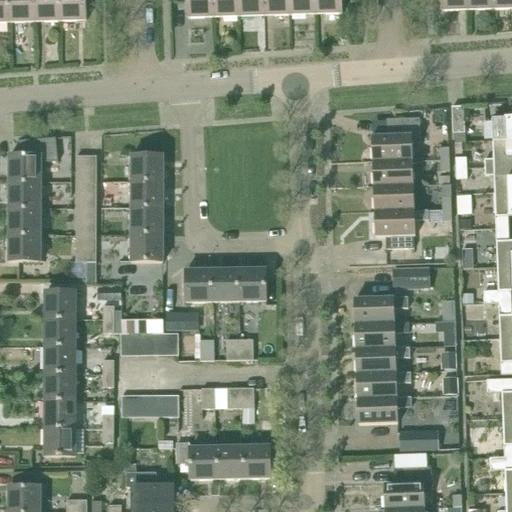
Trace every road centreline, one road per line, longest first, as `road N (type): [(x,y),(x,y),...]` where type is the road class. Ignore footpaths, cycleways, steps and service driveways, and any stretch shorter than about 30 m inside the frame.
road 1 (residential): [(301,246),(192,248),(185,87)]
road 2 (residential): [(307,502),(315,473),(309,272),(301,246)]
road 3 (residential): [(301,246),(295,77)]
road 4 (unclassified): [(0,101),(143,90)]
road 5 (unclassified): [(392,71),(511,61)]
road 6 (residential): [(196,511),(196,503),(307,502)]
